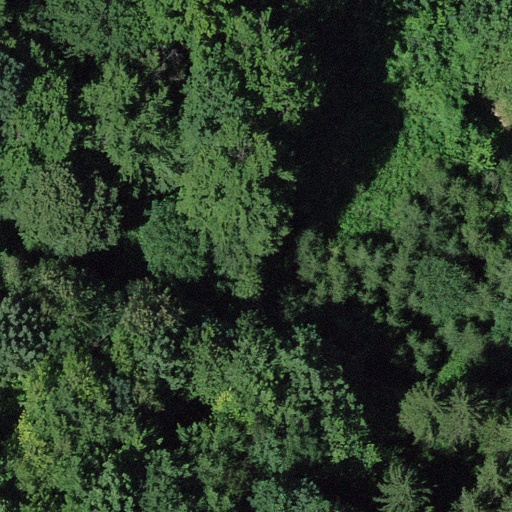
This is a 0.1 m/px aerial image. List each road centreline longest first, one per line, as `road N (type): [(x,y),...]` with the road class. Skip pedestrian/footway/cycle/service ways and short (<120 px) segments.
road 1 (track): [(0,272),(204,325),(511,426)]
road 2 (track): [(511,122),(410,0)]
